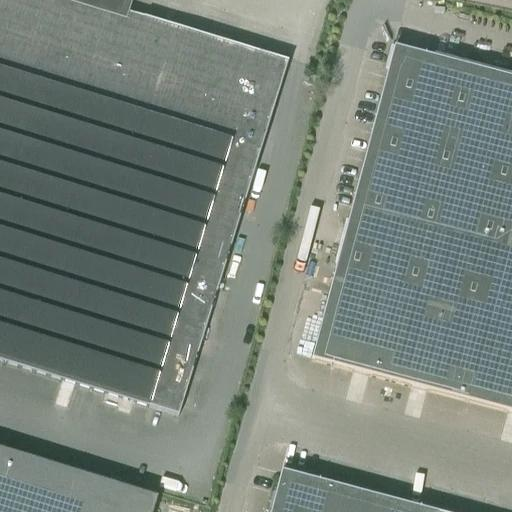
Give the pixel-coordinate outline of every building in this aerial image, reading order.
[(70,0),(0,0),(0,364),(176,419),(286,67),(127,18),(70,0)] [(70,0),(127,18),(132,0),(70,0)] [(511,416),(511,81),(393,50),(310,363),(511,416)] [(316,80),(305,77),(302,86),(313,90),(316,80)] [(0,511),(155,511),(159,500),(0,451),(0,511)] [(424,511),(280,474),(270,511),(424,511)]
